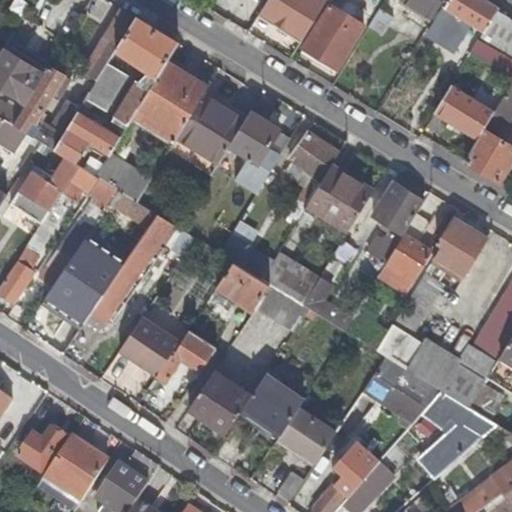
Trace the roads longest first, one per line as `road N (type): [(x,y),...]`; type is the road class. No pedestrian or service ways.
road 1 (residential): [(511,227),(145,0)]
road 2 (residential): [(0,341),(257,511)]
